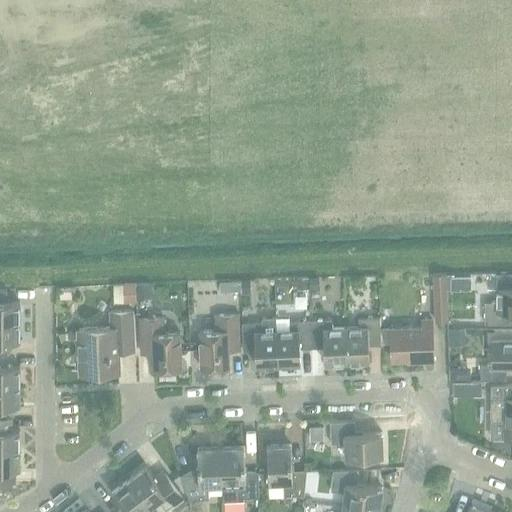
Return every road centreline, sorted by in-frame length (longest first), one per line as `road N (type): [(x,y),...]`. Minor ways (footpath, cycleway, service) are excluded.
road 1 (residential): [(50,488),(132,424),(188,402),(408,395),(424,403),(427,441)]
road 2 (residential): [(50,488),(48,298)]
